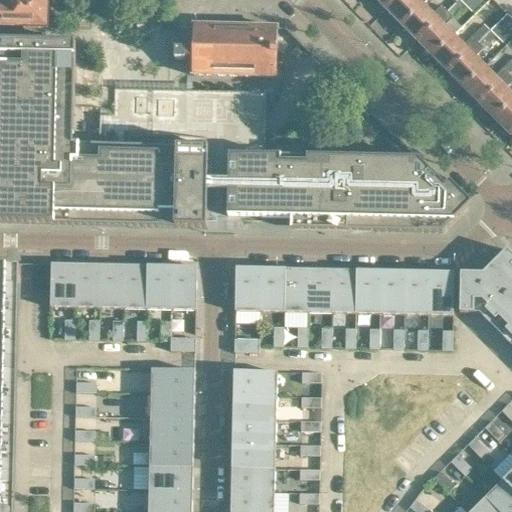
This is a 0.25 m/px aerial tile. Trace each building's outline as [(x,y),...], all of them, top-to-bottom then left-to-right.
[(2,0),(2,5),(0,5),(0,9),(0,28),(46,29),(48,29),(48,0),(2,0)] [(79,0),(79,30),(91,30),(92,0),(79,0)] [(375,0),(386,10),(396,0),(375,0)] [(396,0),(386,10),(402,26),(422,6),(416,0),(396,0)] [(471,13),(484,0),(459,0),(457,3),(447,12),(417,42),(433,57),(453,37),(461,29),(452,20),(465,7),(471,13)] [(402,26),(417,42),(447,12),(441,6),(431,15),(422,6),(402,26)] [(511,20),(507,15),(490,32),(448,73),(464,89),(484,69),(475,59),(496,38),(502,45),(511,34),(511,20)] [(453,37),(433,57),(448,73),(490,32),(484,26),(463,47),(453,37)] [(193,76),(276,78),(277,39),(277,28),(266,28),(219,27),(194,27),(194,29),(194,34),(193,51),(186,51),(186,50),(175,50),(175,60),(185,61),(185,60),(193,60),(193,76)] [(100,146),(74,145),(75,107),(76,45),(47,44),(12,44),(0,43),(0,224),(98,227),(207,229),(207,204),(208,191),(208,148),(207,148),(208,138),(129,136),(129,147),(114,146),(100,146)] [(464,89),(479,104),(511,72),(511,60),(494,78),(484,69),(464,89)] [(511,72),(479,104),(495,120),(511,103),(511,96),(506,90),(511,84),(511,72)] [(511,103),(495,120),(510,136),(511,134),(511,103)] [(233,217),(291,219),(291,231),(323,231),(332,231),(363,232),(377,232),(443,234),(467,210),(417,159),(409,159),(401,159),(387,159),(380,159),(366,158),(307,157),(300,157),(264,156),(239,156),(229,156),(229,164),(229,192),(228,204),(228,217),(233,217)] [(218,191),(208,191),(207,204),(218,204),(228,204),(229,192),(218,191)] [(483,275),(461,274),(460,314),(475,314),(479,314),(482,317),(511,347),(511,255),(507,251),(483,275)] [(0,511),(14,511),(19,293),(19,284),(18,284),(18,274),(19,265),(5,264),(0,264),(0,511)] [(76,266),(52,265),(52,271),(51,295),(51,309),(75,309),(76,266)] [(101,266),(76,266),(75,309),(100,310),(101,266)] [(100,310),(124,310),(124,267),(101,266),(100,310)] [(148,267),(124,267),(124,310),(147,311),(148,267)] [(172,268),(148,267),(147,311),(172,311),(172,268)] [(172,268),(172,311),(196,312),(197,269),(172,268)] [(260,313),(261,270),(236,269),(235,313),(260,313)] [(285,270),(261,270),(260,313),(284,314),(285,270)] [(309,271),(285,270),(284,314),(308,314),(309,271)] [(333,272),(309,271),(308,314),(332,315),(333,272)] [(357,272),(333,272),(332,315),(356,315),(357,272)] [(381,273),(357,272),(356,315),(381,316),(381,273)] [(406,273),(381,273),(381,316),(405,316),(406,273)] [(430,274),(406,273),(405,316),(429,317),(430,274)] [(454,274),(430,274),(429,317),(453,317),(454,274)] [(65,341),(75,341),(75,321),(65,321),(65,341)] [(89,322),(89,341),(99,341),(99,322),(89,322)] [(113,322),(113,342),(123,342),(123,322),(113,322)] [(137,323),(137,342),(147,342),(147,323),(137,323)] [(161,323),(161,343),(171,343),(171,339),(171,323),(161,323)] [(274,348),(284,348),(284,329),(274,329),(274,348)] [(298,329),(297,348),(307,349),(308,329),(298,329)] [(322,330),(321,349),(331,349),(332,330),(322,330)] [(346,330),(345,349),(355,350),(356,330),(346,330)] [(370,331),(369,350),(379,350),(380,331),(370,331)] [(394,331),(393,351),(403,351),(404,331),(394,331)] [(418,332),(417,351),(427,351),(428,332),(418,332)] [(452,352),(453,332),(443,332),(442,352),(452,352)] [(195,353),(196,340),(171,339),(171,343),(171,352),(195,353)] [(260,341),(235,341),(234,354),(259,354),(259,348),(260,341)] [(195,396),(195,372),(152,371),(151,395),(195,396)] [(234,373),(233,397),(277,398),(277,374),(234,373)] [(322,375),(302,374),(302,384),(321,385),(322,375)] [(97,382),(77,382),(77,392),(96,392),(97,382)] [(151,419),(194,420),(195,396),(151,395),(151,419)] [(277,398),(233,397),(233,421),(276,422),(277,398)] [(301,409),(321,409),(321,399),(302,399),(301,409)] [(96,406),(77,406),(76,416),(96,416),(96,406)] [(511,408),(509,406),(502,413),(511,422),(511,408)] [(193,444),(194,420),(151,419),(150,443),(193,444)] [(233,421),(232,445),(276,446),(276,422),(233,421)] [(301,433),(320,433),(320,423),(301,423),(301,433)] [(506,436),(492,423),(485,430),(499,443),(506,436)] [(96,430),(76,430),(76,440),(95,440),(96,430)] [(489,453),(475,439),(468,446),(482,460),(489,453)] [(150,467),(193,468),(193,444),(150,443),(150,467)] [(232,445),(232,469),(275,470),(276,446),(232,445)] [(300,457),(320,457),(320,447),(300,447),(300,457)] [(95,454),(76,454),(75,464),(95,464),(95,454)] [(472,470),(458,456),(451,463),(465,477),(472,470)] [(192,492),(193,468),(150,467),(149,492),(192,492)] [(232,469),(231,493),(275,494),(275,470),(232,469)] [(300,481),(319,481),(320,471),(300,471),(300,481)] [(511,472),(503,481),(511,490),(511,472)] [(455,487),(441,473),(434,480),(448,494),(455,487)] [(95,478),(75,478),(75,488),(94,488),(95,478)] [(499,511),(511,511),(511,490),(503,481),(486,498),(499,511)] [(148,511),(191,511),(192,492),(149,492),(148,511)] [(231,493),(230,511),(274,511),(275,494),(231,493)] [(299,505),(319,505),(319,495),(300,495),(299,505)] [(499,511),(486,498),(472,511),(499,511)] [(430,511),(416,501),(410,509),(414,511),(430,511)] [(93,511),(94,502),(75,502),(74,511),(86,511),(93,511)]
